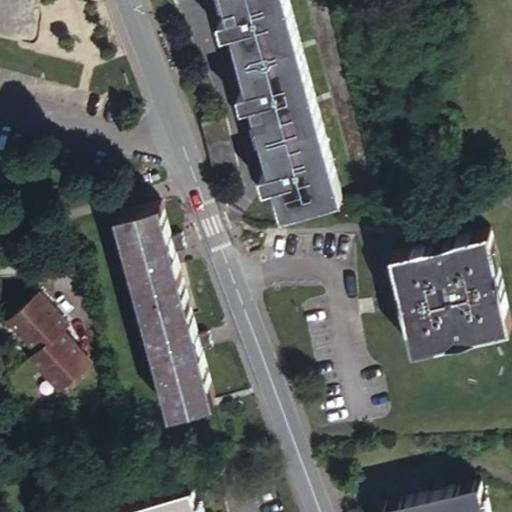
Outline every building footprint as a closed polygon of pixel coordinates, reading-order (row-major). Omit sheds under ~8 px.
[(293,0),(230,0),(238,26),(286,204),(345,189),(293,0)] [(163,199),(119,210),(170,408),(213,398),(163,199)] [(511,311),(494,226),(397,246),(418,344),(511,323),(511,311)] [(29,349),(58,383),(89,355),(61,322),(67,317),(37,282),(6,309),(36,344),(29,349)] [(489,511),(483,480),(387,499),(390,511),(489,511)] [(203,511),(197,492),(125,511),(203,511)]
